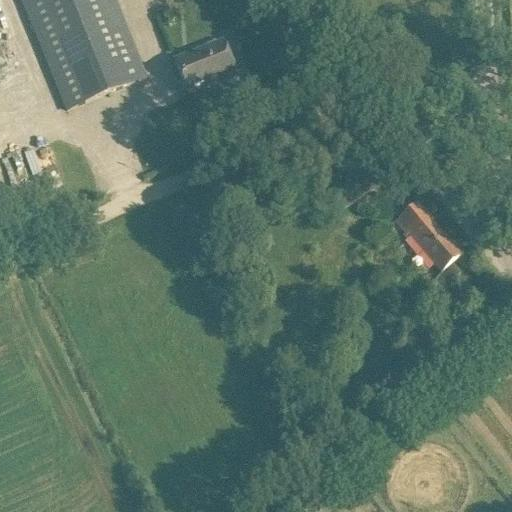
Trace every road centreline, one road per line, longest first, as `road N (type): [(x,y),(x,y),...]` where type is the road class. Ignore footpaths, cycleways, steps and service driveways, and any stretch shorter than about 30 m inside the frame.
road 1 (track): [(388,118),(329,123),(16,253)]
road 2 (unclassified): [(499,251),(483,0)]
road 3 (unclassified): [(499,251),(388,118)]
road 4 (track): [(388,118),(456,105),(478,88),(486,58)]
